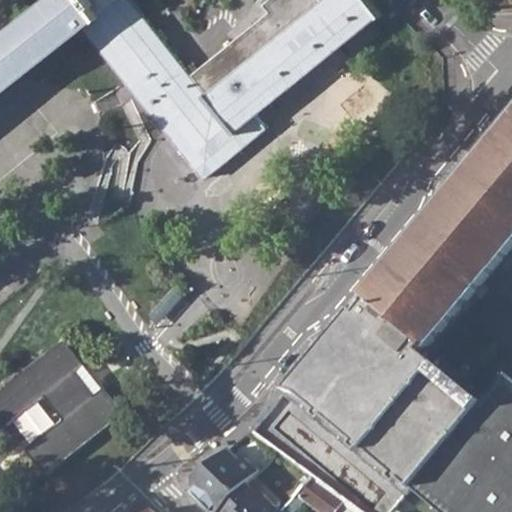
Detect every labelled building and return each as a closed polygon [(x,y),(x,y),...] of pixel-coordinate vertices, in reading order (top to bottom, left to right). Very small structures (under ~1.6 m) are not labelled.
[(167,132),(207,181),(270,129),(259,116),(382,16),(368,0),(327,0),(324,3),(322,0),(273,0),(265,7),(272,14),(193,78),(129,0),(46,0),(0,37),(0,98),(85,30),(167,132)] [(511,245),(511,119),(250,431),(370,511),(391,511),(411,489),(440,511),(511,511),(511,377),(507,373),(482,403),(465,389),(469,384),(427,347),(511,245)] [(64,421),(26,451),(45,475),(122,415),(102,390),(94,397),(75,373),(83,366),(64,341),(0,391),(0,418),(7,427),(44,397),(64,421)] [(102,390),(83,366),(75,373),(94,397),(102,390)] [(211,511),(220,511),(247,485),(261,471),(244,455),(240,460),(229,448),(191,479),(191,492),(211,511)] [(360,511),(314,478),(282,510),(284,511),(292,511),(305,499),(321,511),(360,511)] [(220,511),(280,511),(282,511),(263,494),(259,497),(247,485),(220,511)]
